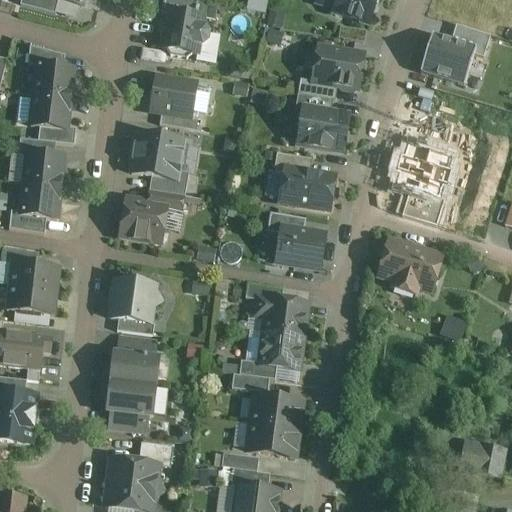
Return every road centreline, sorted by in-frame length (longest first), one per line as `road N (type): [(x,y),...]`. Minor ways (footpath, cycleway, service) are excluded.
road 1 (residential): [(95,253),(346,287)]
road 2 (residential): [(95,253),(71,484)]
road 3 (residential): [(346,287),(318,511)]
road 4 (residential): [(417,0),(371,138),(359,210)]
road 5 (residential): [(114,60),(95,253)]
road 6 (residential): [(511,260),(359,210)]
